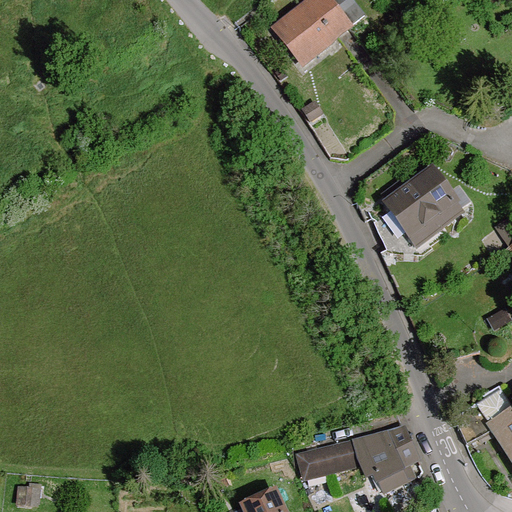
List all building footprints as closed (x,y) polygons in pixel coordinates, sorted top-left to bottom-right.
[(351,0),(315,0),(277,30),(304,64),(366,17),(351,0)] [(433,172),(388,204),(412,237),(430,224),(436,232),(463,213),(433,172)] [(511,248),(511,227),(502,234),(511,248)] [(511,249),(498,259),(510,275),(511,273),(511,249)] [(482,353),(473,323),(443,332),(452,361),(482,353)] [(510,401),(502,390),(486,399),(488,401),(464,417),(471,427),(474,426),(510,401)] [(474,426),(481,439),(495,431),(492,426),(511,412),(511,404),(510,401),(474,426)] [(511,458),(511,412),(492,426),(495,431),(511,458)] [(471,427),(464,417),(456,421),(468,447),(481,439),(474,426),(471,427)] [(405,429),(355,442),(360,462),(364,461),(370,477),(376,474),(385,495),(414,480),(407,467),(419,460),(405,429)] [(360,462),(355,442),(298,457),(304,478),(360,464),(360,462)] [(283,511),(275,494),(246,507),(248,511),(283,511)]
